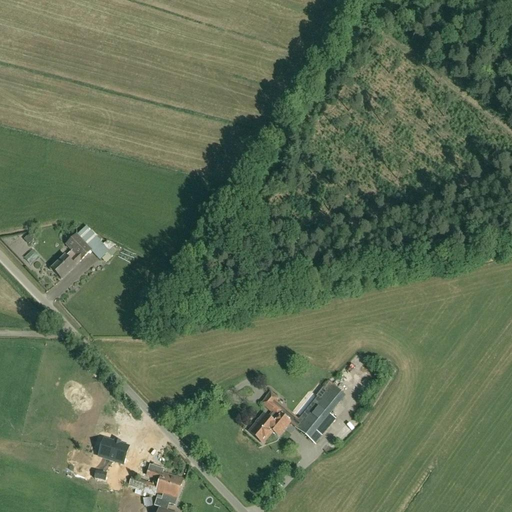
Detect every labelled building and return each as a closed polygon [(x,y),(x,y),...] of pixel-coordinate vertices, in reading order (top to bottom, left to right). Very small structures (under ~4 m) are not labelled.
[(100,260),(101,259),(108,252),(85,228),(77,235),(66,245),(72,251),(66,256),(52,269),(63,279),(76,266),(75,266),(81,260),(81,261),(91,251),(100,260)] [(32,267),(40,259),(31,249),(23,258),(32,267)] [(326,392),(316,404),(296,428),(315,444),(335,420),(330,416),(345,398),(329,383),(324,389),(326,392)] [(270,412),(276,417),(272,422),(263,415),(249,433),(262,444),(272,432),(278,436),(289,423),(279,414),(281,411),(278,408),(273,404),(277,399),(270,393),(267,397),(260,404),(270,412)] [(119,445),(114,444),(104,440),(98,457),(123,465),(129,448),(119,445)] [(156,493),(163,495),(163,496),(165,490),(168,491),(171,483),(170,483),(171,477),(162,474),(163,471),(150,466),(147,477),(154,479),(153,485),(131,478),(128,488),(155,497),(156,493)] [(96,473),(95,480),(104,482),(106,475),(96,473)] [(157,496),(154,507),(160,509),(162,502),(175,506),(178,495),(183,481),(171,477),(170,483),(171,483),(168,491),(165,490),(163,496),(163,495),(162,498),(157,496)]
